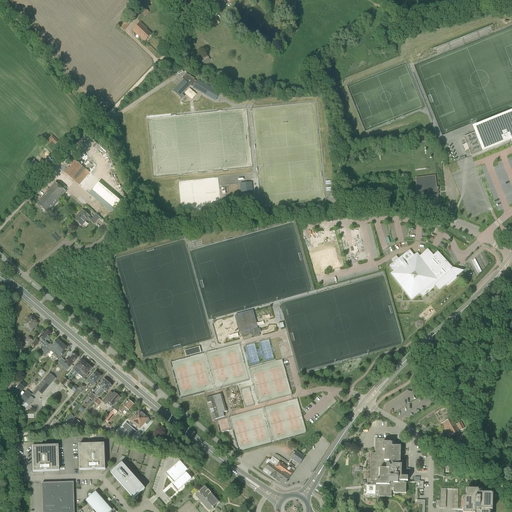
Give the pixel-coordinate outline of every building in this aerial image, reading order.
[(118,26),(123,31),(130,25),(125,20),(118,26)] [(140,36),(145,41),(151,35),(146,30),(147,29),(140,23),(133,31),(140,37),(140,36)] [(209,61),(210,61),(209,60),(210,60),(206,54),(199,59),(203,65),(209,61)] [(197,80),(197,81),(194,80),(195,79),(186,74),(182,79),(184,80),(173,91),(181,99),(184,96),(182,94),(190,86),(209,96),(216,100),(220,93),(197,80)] [(464,137),(471,156),(511,140),(511,142),(511,117),(506,120),(505,118),(475,130),(476,132),(464,137)] [(45,142),(49,145),(52,142),(56,145),(59,142),(52,135),(45,142)] [(70,165),(71,166),(69,168),(68,168),(63,172),(79,186),(89,173),(74,160),(70,165)] [(437,188),(435,176),(415,178),(417,190),(416,191),(416,192),(417,192),(418,197),(419,203),(438,200),(438,194),(437,189),(438,189),(438,188),(437,188)] [(55,183),(37,204),(48,213),(66,192),(55,183)] [(252,183),(240,184),(242,199),(253,198),(252,183)] [(97,185),(90,194),(113,213),(121,204),(97,185)] [(78,217),(77,216),(74,220),(81,226),(85,221),(86,221),(87,219),(94,225),(100,218),(96,214),(91,219),(83,212),(78,217)] [(386,223),(382,224),(388,246),(393,245),(386,223)] [(398,259),(396,256),(391,260),(394,263),(389,266),(394,272),(391,274),(411,300),(420,293),(423,297),(436,286),(439,289),(445,284),(448,287),(457,278),(454,275),(456,274),(454,271),(452,273),(451,272),(454,269),(438,252),(433,256),(427,249),(419,257),(417,254),(414,256),(410,250),(398,259)] [(476,258),(472,260),(478,274),(482,272),(476,258)] [(253,310),(236,315),(240,332),(241,332),(242,337),(252,335),(253,337),(255,337),(260,335),(259,333),(258,330),(253,310)] [(36,322),(31,318),(29,316),(23,324),(32,331),(38,324),(36,322)] [(44,348),(46,349),(50,345),(49,345),(45,342),(48,339),(49,341),(52,338),(50,336),(51,334),(50,333),(51,333),(48,330),(47,331),(46,330),(44,333),(43,332),(41,334),(42,335),(40,338),(38,340),(36,339),(32,345),(35,348),(38,343),(44,348)] [(24,342),(30,346),(34,341),(28,337),(24,342)] [(54,353),(54,354),(62,344),(57,340),(52,346),(52,347),(50,345),(46,349),(42,354),(44,357),(46,355),(47,355),(50,352),(50,350),(54,353)] [(62,344),(54,354),(56,356),(56,357),(59,360),(64,355),(63,353),(67,348),(62,344)] [(184,351),(186,357),(186,358),(201,353),(200,347),(199,347),(184,351)] [(64,362),(70,367),(78,357),(73,353),(70,357),(69,356),(64,362)] [(78,374),(86,365),(82,360),(76,367),(72,372),(74,374),(78,369),(81,371),(78,374)] [(86,365),(78,374),(84,380),(88,375),(87,374),(91,369),(86,365)] [(56,378),(50,373),(35,390),(42,395),(56,378)] [(92,381),(95,384),(101,377),(98,374),(97,375),(95,373),(92,376),(90,379),(88,381),(90,384),(92,381)] [(59,383),(63,386),(68,381),(64,377),(59,383)] [(98,395),(108,383),(104,380),(98,386),(100,387),(94,394),(93,393),(89,398),(92,401),(97,395),(98,395)] [(22,381),(16,388),(21,392),(27,386),(22,381)] [(75,387),(78,389),(75,392),(77,394),(80,391),(81,392),(85,387),(79,382),(75,387)] [(112,386),(108,383),(98,395),(100,397),(104,391),(106,393),(112,386)] [(17,398),(23,404),(31,395),(26,391),(22,396),(20,394),(17,398)] [(102,402),(106,405),(108,403),(113,407),(120,398),(114,393),(113,395),(110,392),(102,402)] [(222,400),(222,399),(221,400),(220,395),(207,398),(208,403),(212,402),(216,419),(224,417),(223,412),(225,411),(222,400)] [(127,413),(129,411),(134,405),(128,400),(123,406),(119,411),(122,413),(124,411),(127,413)] [(117,411),(119,408),(116,406),(105,420),(108,423),(117,412),(118,411),(117,411)] [(148,419),(139,412),(131,421),(129,424),(132,426),(134,424),(140,429),(144,423),(147,425),(150,421),(148,419)] [(445,429),(449,437),(464,428),(461,422),(457,425),(453,418),(442,424),(445,429)] [(122,427),(126,430),(125,432),(124,436),(124,437),(130,438),(131,438),(137,432),(126,423),(122,427)] [(472,428),(482,445),(488,442),(478,425),(472,428)] [(415,502),(418,502),(419,502),(419,500),(417,500),(417,488),(423,489),(423,482),(412,481),(412,482),(406,482),(407,462),(400,461),(401,443),(398,443),(398,442),(391,441),(391,438),(387,438),(387,439),(377,439),(376,453),(372,453),(371,481),(370,485),(367,485),(367,486),(366,486),(366,489),(364,490),(365,491),(365,494),(367,494),(366,495),(370,495),(371,497),(372,496),(375,496),(375,494),(379,495),(379,497),(391,497),(392,492),(393,492),(393,493),(406,494),(406,484),(415,484),(415,502)] [(96,469),(96,470),(106,470),(105,444),(79,445),(80,467),(89,467),(89,469),(96,469)] [(50,470),(50,468),(58,468),(57,446),(32,446),(33,472),(42,472),(42,470),(50,470)] [(305,457),(297,451),(291,459),(300,465),(305,457)] [(277,481),(279,483),(281,480),(284,482),(286,484),(286,483),(287,483),(288,481),(295,470),(281,460),(279,462),(273,458),(270,461),(268,460),(266,463),(268,464),(263,471),(270,476),(275,480),(277,481)] [(174,487),(178,491),(191,479),(184,471),(187,469),(179,461),(165,474),(176,485),(174,487)] [(111,473),(134,499),(145,489),(122,463),(111,473)] [(467,489),(479,490),(485,490),(485,481),(465,473),(439,473),(438,489),(441,489),(446,489),(458,489),(467,489)] [(61,511),(62,511),(74,511),(74,482),(42,483),(42,511),(61,511)] [(205,488),(199,493),(199,492),(194,496),(198,500),(199,499),(206,509),(208,511),(210,511),(214,509),(213,508),(218,503),(210,494),(211,493),(208,490),(207,491),(205,488)] [(489,511),(490,511),(492,511),(492,494),(478,494),(479,490),(467,489),(467,497),(464,497),(463,511),(489,511)] [(87,501),(96,511),(116,511),(109,504),(107,506),(99,497),(96,499),(93,496),(87,501)]
